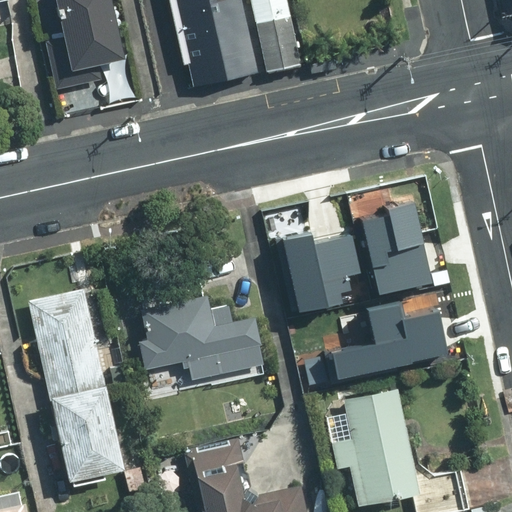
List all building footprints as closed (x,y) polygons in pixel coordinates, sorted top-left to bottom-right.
[(99,66),(127,60),(113,0),(58,0),(67,38),(49,42),(60,88),(102,79),(99,66)] [(260,72),(244,0),(223,0),(217,1),(217,0),(175,0),(195,87),(260,72)] [(288,0),(253,0),(267,64),(300,56),(288,0)] [(332,60),(306,65),(308,73),(333,69),(332,60)] [(411,196),(357,206),(373,285),(427,275),(411,196)] [(308,226),(282,231),(297,305),(341,295),(339,286),(348,284),(345,270),(356,268),(347,228),(310,236),(308,226)] [(33,298),(53,391),(107,380),(87,287),(33,298)] [(211,291),(146,305),(153,335),(144,337),(150,363),(191,354),(195,373),(268,357),(257,312),(237,317),(233,301),(214,305),(211,291)] [(442,347),(433,304),(401,311),(398,296),(364,303),(371,333),(328,342),(334,370),(442,347)] [(112,378),(107,380),(53,391),(54,396),(59,395),(75,472),(130,461),(112,378)] [(363,500),(424,488),(401,385),(349,397),(357,435),(334,441),(339,464),(355,461),(363,500)] [(240,436),(186,448),(200,511),(308,511),(302,482),(252,493),(240,436)] [(140,462),(125,466),(130,488),(145,485),(140,462)] [(0,511),(30,511),(28,500),(22,502),(20,490),(0,494),(0,511)]
